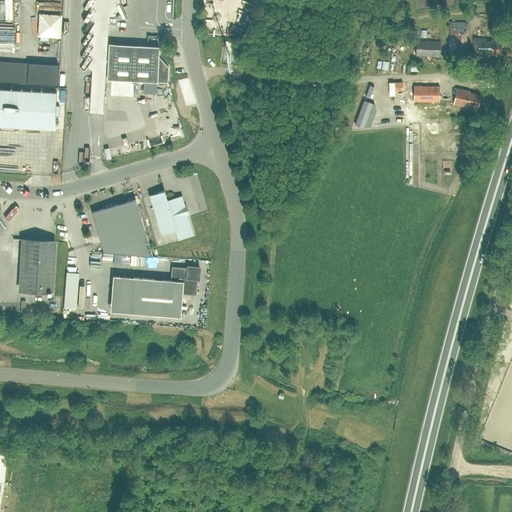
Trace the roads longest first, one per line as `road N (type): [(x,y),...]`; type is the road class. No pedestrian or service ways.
road 1 (tertiary): [(0,372),(182,387),(218,380),(231,354),(237,227),(215,146)]
road 2 (trunk): [(411,511),(511,136)]
road 3 (unclassified): [(443,511),(511,240)]
road 4 (unclassified): [(0,191),(72,189),(215,146)]
road 5 (unclassified): [(195,71),(335,79)]
